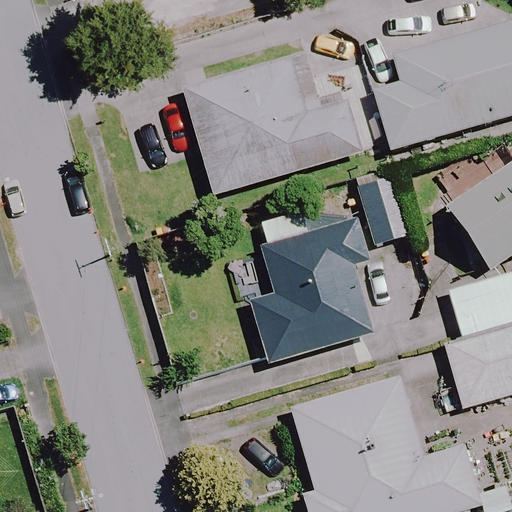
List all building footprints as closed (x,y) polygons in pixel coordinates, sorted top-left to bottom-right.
[(511,28),(401,62),(374,97),(392,158),(511,122),(511,28)] [(308,121),(290,64),(180,98),(212,203),(372,154),(357,106),(308,121)] [(511,263),(511,172),(448,216),(490,278),(511,263)] [(412,241),(393,176),(356,187),(376,252),(412,241)] [(365,267),(353,226),(262,252),(276,300),(249,308),(267,371),(371,341),(351,271),(365,267)] [(461,345),(511,330),(511,277),(447,297),(461,345)] [(511,401),(511,334),(444,354),(462,416),(511,401)] [(420,467),(397,388),(292,418),(315,497),(303,501),(306,511),(477,511),(461,455),(420,467)]
